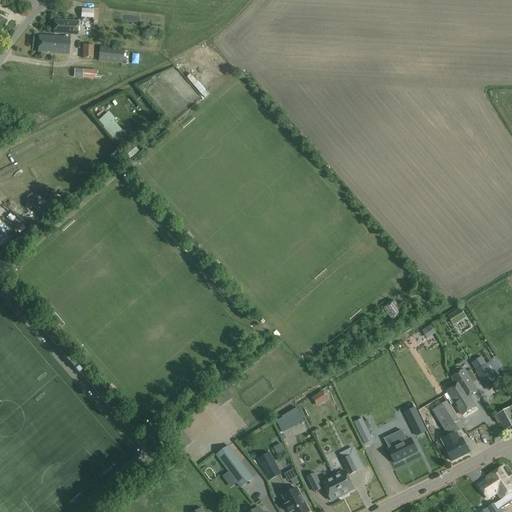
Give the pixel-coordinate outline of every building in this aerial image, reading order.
[(82,9),(81,18),(87,18),(93,18),(94,10),(88,9),(82,9)] [(55,21),(54,33),(77,35),(78,22),(55,21)] [(64,38),(64,37),(39,35),(38,52),(69,54),(70,38),(64,38)] [(94,60),(95,45),(82,44),(81,59),(94,60)] [(124,50),(103,48),(101,63),(122,64),(124,50)] [(83,79),(83,70),(74,69),(74,79),(83,79)] [(134,144),(107,113),(98,121),(104,128),(122,149),(124,148),(127,151),(134,144)] [(0,246),(9,242),(5,233),(3,234),(0,227),(0,246)] [(404,314),(394,300),(383,307),(393,321),(404,314)] [(448,317),(452,324),(464,316),(460,309),(448,317)] [(426,340),(434,336),(431,329),(423,333),(426,340)] [(502,373),(500,370),(509,365),(502,354),(487,364),(495,377),(502,373)] [(476,372),(488,391),(500,384),(487,365),(476,372)] [(462,418),(476,409),(469,398),(477,393),(471,383),(475,380),(470,373),(466,375),(464,372),(461,374),(459,371),(458,370),(453,373),(452,375),(454,378),(452,380),(457,388),(447,394),(462,418)] [(329,392),(336,389),(334,383),(326,386),(329,392)] [(216,399),(222,406),(233,396),(226,389),(216,399)] [(311,398),(317,407),(329,400),(324,390),(311,398)] [(440,407),(437,400),(425,407),(429,414),(433,412),(440,407)] [(433,412),(448,436),(457,431),(463,427),(448,402),(440,407),(433,412)] [(498,424),(501,423),(505,431),(511,426),(511,406),(508,409),(494,417),(498,424)] [(414,408),(403,414),(407,421),(417,416),(414,408)] [(420,417),(411,422),(418,436),(427,432),(420,417)] [(394,443),(395,446),(389,450),(395,463),(417,452),(411,439),(404,442),(402,438),(403,438),(398,427),(400,427),(398,423),(396,424),(395,422),(386,427),(393,443),(394,443)] [(461,438),(457,431),(448,436),(441,440),(445,447),(452,462),(470,453),(462,438),(461,438)] [(228,447),(216,455),(240,488),(252,479),(228,447)] [(270,454),(258,461),(269,480),(276,476),(271,468),(276,465),(270,454)] [(342,460),(350,476),(358,471),(350,456),(342,460)] [(486,480),(479,485),(488,499),(497,493),(501,499),(511,491),(511,479),(510,477),(511,475),(511,474),(507,467),(505,468),(504,466),(487,477),(489,481),(487,482),(486,480)] [(293,467),(285,471),(289,478),(297,474),(293,467)] [(333,475),(344,497),(348,494),(348,492),(355,489),(346,471),(341,474),(340,472),(333,475)] [(307,477),(315,493),(323,489),(315,473),(307,477)] [(344,497),(333,475),(326,478),(327,480),(323,483),(331,500),(338,497),(339,499),(344,497)] [(296,488),(282,496),(287,505),(286,506),(289,511),(309,511),(304,503),(306,502),(302,496),(301,497),(296,488)] [(496,502),(487,508),(487,509),(482,511),(502,511),(500,508),(497,503),(496,502)]
